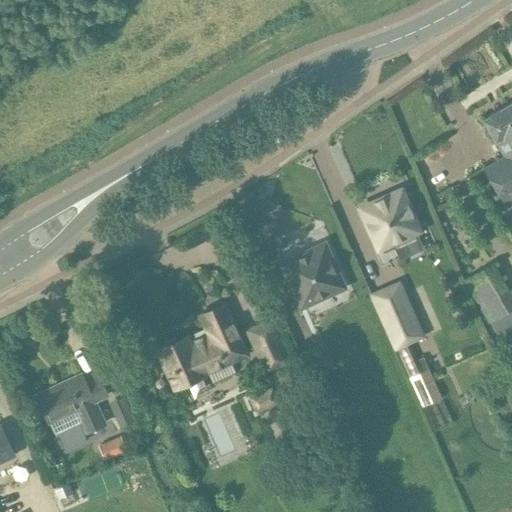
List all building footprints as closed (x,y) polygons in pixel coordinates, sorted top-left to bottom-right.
[(511,101),(482,119),(504,156),(483,168),(503,202),(511,197),(511,101)] [(378,248),(419,230),(401,190),(360,208),(378,248)] [(341,286),(323,246),(283,264),(301,304),(341,286)] [(511,310),(511,296),(492,264),(465,280),(500,338),(511,330),(511,313),(511,311),(511,310)] [(407,303),(400,307),(391,287),(373,295),(396,347),(421,335),(407,303)] [(231,323),(223,305),(201,314),(210,335),(190,344),(186,336),(158,349),(176,387),(203,375),(203,373),(245,354),(231,323)] [(292,363),(271,318),(245,330),(265,375),(292,363)] [(329,366),(320,346),(300,355),(309,375),(329,366)] [(413,350),(401,354),(421,406),(442,398),(429,365),(420,369),(413,350)] [(301,422),(289,396),(287,391),(297,386),(289,371),(275,378),(280,388),(273,391),(271,388),(249,399),(256,413),(277,403),(287,426),(278,431),(284,445),(307,434),(301,422)] [(81,374),(36,395),(54,434),(81,422),(86,432),(104,424),(93,401),(107,395),(98,374),(84,380),(81,374)] [(0,461),(14,454),(0,425),(0,461)] [(333,458),(310,468),(319,487),(342,477),(333,458)]
